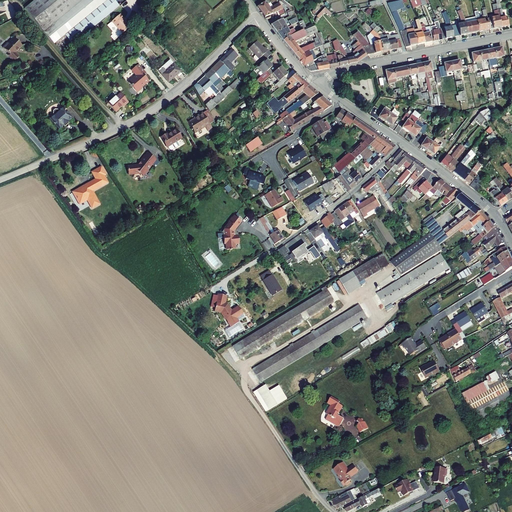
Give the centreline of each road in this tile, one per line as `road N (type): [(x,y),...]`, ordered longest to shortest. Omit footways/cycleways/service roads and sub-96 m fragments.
road 1 (unclassified): [(255,15),(136,119),(0,180)]
road 2 (tertiary): [(511,35),(334,72),(318,85)]
road 3 (residential): [(402,143),(278,246)]
road 4 (residential): [(333,511),(243,385)]
